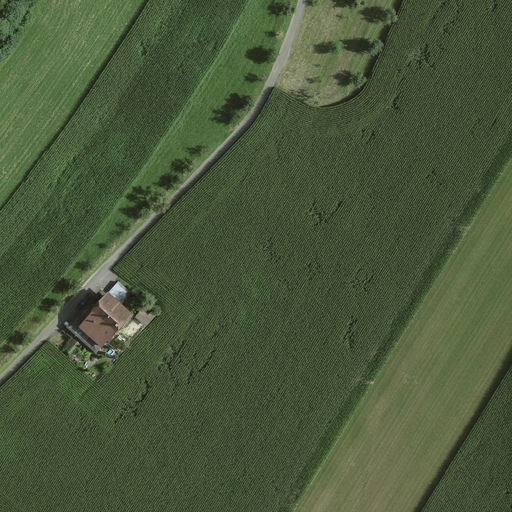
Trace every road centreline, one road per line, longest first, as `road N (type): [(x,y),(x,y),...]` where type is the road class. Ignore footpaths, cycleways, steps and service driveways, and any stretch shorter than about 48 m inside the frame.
road 1 (residential): [(0,384),(246,128),(304,0)]
road 2 (track): [(309,511),(368,264),(361,234),(309,176),(299,151),(286,54)]
